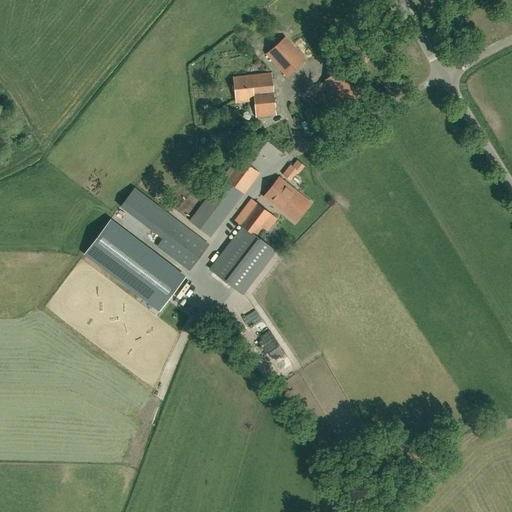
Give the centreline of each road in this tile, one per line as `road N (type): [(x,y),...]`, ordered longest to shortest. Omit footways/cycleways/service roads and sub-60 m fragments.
road 1 (track): [(118,511),(206,283)]
road 2 (unclassified): [(511,188),(446,75)]
